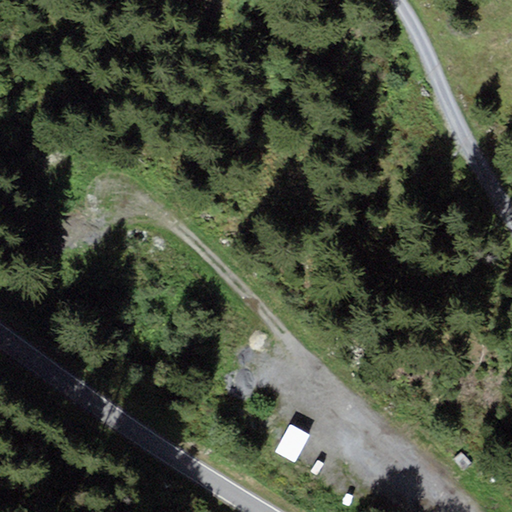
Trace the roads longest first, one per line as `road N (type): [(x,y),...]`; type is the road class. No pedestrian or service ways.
road 1 (unclassified): [(0,334),(95,412),(262,511)]
road 2 (track): [(402,0),(511,205)]
